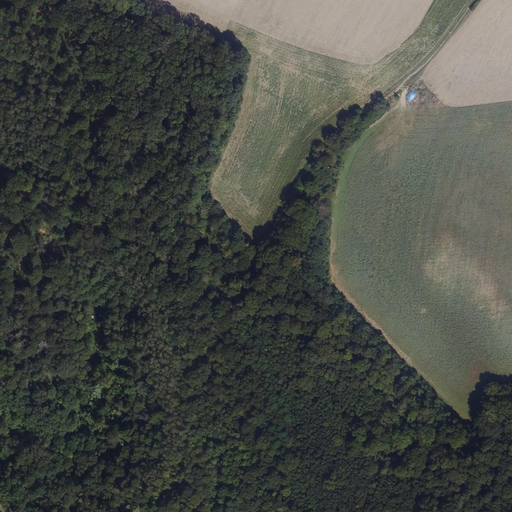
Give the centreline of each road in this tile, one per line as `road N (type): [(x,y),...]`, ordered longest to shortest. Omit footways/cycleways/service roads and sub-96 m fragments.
road 1 (track): [(202,299),(253,259),(312,153),(424,60),(471,0)]
road 2 (track): [(0,161),(188,274),(202,299)]
